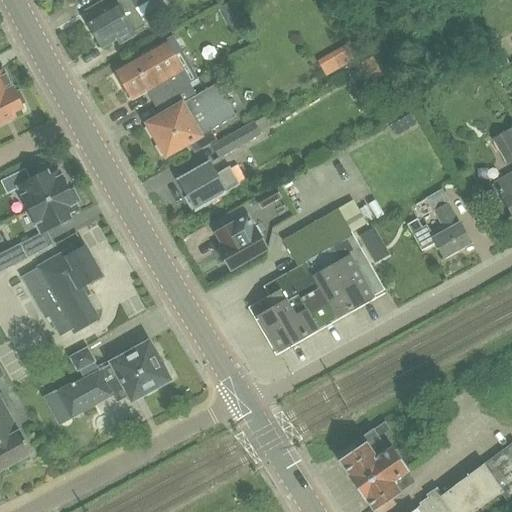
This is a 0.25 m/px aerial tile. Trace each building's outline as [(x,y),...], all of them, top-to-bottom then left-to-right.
[(116,2),(86,20),(103,49),(117,41),(120,45),(136,36),(134,33),(143,27),(131,5),(140,0),(121,0),(117,3),(116,2)] [(223,7),(236,30),(248,24),(236,0),(223,7)] [(466,0),(472,10),(489,0),(466,0)] [(145,91),(152,102),(165,95),(165,96),(187,83),(172,58),(181,53),(173,38),(115,71),(124,86),(121,88),(128,100),(131,98),(132,99),(145,91)] [(477,52),(489,73),(508,63),(497,40),(477,52)] [(384,75),(373,56),(362,62),(373,81),(384,75)] [(0,95),(13,90),(5,74),(0,76),(0,95)] [(161,116),(147,125),(166,157),(189,144),(194,153),(215,141),(210,131),(235,116),(217,85),(197,96),(189,83),(187,83),(153,103),(161,116)] [(13,90),(0,95),(0,124),(15,117),(12,113),(22,108),(20,104),(23,103),(18,92),(15,94),(13,90)] [(390,98),(398,112),(405,108),(398,94),(390,98)] [(402,117),(409,128),(416,124),(410,113),(402,117)] [(269,128),(263,118),(254,123),(259,133),(269,128)] [(253,123),(211,146),(217,156),(259,133),(254,123),(253,123)] [(511,128),(494,139),(507,163),(511,160),(511,162),(511,173),(494,183),(503,198),(502,199),(511,216),(511,128)] [(177,181),(195,211),(227,193),(227,192),(239,185),(229,168),(217,175),(210,162),(177,181)] [(18,187),(29,210),(68,190),(59,172),(49,177),(47,172),(18,187)] [(257,199),(262,208),(279,197),(274,189),(257,199)] [(68,190),(29,210),(41,233),(70,218),(68,213),(77,209),(74,203),(78,201),(73,191),(69,193),(68,190)] [(416,220),(406,225),(421,252),(435,244),(444,259),(471,244),(448,202),(442,192),(414,208),(420,218),(433,211),(442,226),(430,233),(426,225),(421,228),(416,220)] [(359,210),(364,220),(372,217),(366,206),(359,210)] [(257,316),(277,351),(306,335),(305,334),(315,328),(316,329),(385,291),(339,208),(283,240),(298,267),(264,286),(269,296),(267,297),(273,308),(257,316)] [(218,250),(231,271),(267,250),(247,215),(235,222),(214,234),(222,248),(218,250)] [(386,254),(371,227),(357,235),(372,262),(386,254)] [(20,244),(0,254),(0,266),(2,270),(11,266),(27,258),(20,244)] [(68,251),(27,275),(46,307),(56,301),(75,333),(98,319),(80,288),(101,276),(84,247),(71,255),(68,251)] [(160,363),(149,343),(112,363),(112,364),(98,371),(94,363),(95,362),(87,349),(70,358),(78,371),(79,370),(83,379),(71,386),(70,385),(56,392),(71,419),(112,396),(116,403),(126,398),(127,401),(131,399),(132,400),(169,380),(168,379),(171,375),(164,363),(160,363)] [(0,397),(0,470),(32,453),(20,431),(19,431),(0,397)] [(336,456),(339,461),(340,460),(375,511),(385,511),(396,505),(391,497),(400,491),(414,482),(390,448),(386,451),(372,431),(336,456)] [(413,511),(470,511),(501,491),(511,507),(511,447),(442,495),(436,487),(425,495),(427,498),(418,504),(420,506),(415,509),(416,510),(413,511)]
